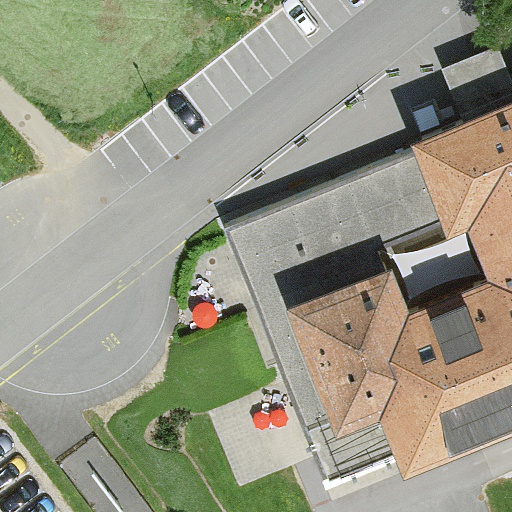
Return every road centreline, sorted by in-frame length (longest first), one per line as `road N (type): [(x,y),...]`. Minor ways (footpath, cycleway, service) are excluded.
road 1 (residential): [(423,0),(0,330)]
road 2 (track): [(135,224),(0,98)]
